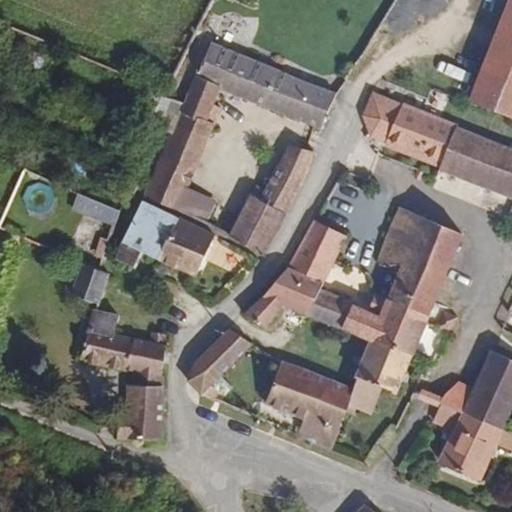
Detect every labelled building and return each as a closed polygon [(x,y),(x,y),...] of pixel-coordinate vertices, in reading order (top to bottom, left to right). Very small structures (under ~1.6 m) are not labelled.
[(511,122),(511,21),(478,109),(511,122)] [(187,192),(221,119),(215,116),(223,98),(319,139),(336,105),(211,50),(184,111),(165,153),(142,203),(194,227),(203,206),(196,203),(198,197),(187,192)] [(511,157),(373,109),(365,125),(366,143),(452,174),(450,180),(511,201),(511,157)] [(286,217),(302,183),(311,160),(291,151),(264,199),(255,195),(227,244),(260,260),(286,217)] [(132,211),(140,191),(119,180),(116,188),(120,190),(117,195),(125,200),(122,207),(132,211)] [(120,211),(78,193),(72,206),(114,225),(120,211)] [(155,268),(174,222),(140,208),(109,275),(131,283),(141,262),(155,268)] [(419,368),(470,239),(403,212),(376,275),(398,285),(390,306),(383,325),(370,320),(353,313),(341,341),(367,352),(418,372),(419,368)] [(193,283),(212,242),(174,222),(155,268),(193,283)] [(107,238),(98,235),(92,252),(101,255),(107,238)] [(319,298),(339,254),(309,237),(284,283),(319,298)] [(98,303),(107,272),(98,269),(79,261),(69,292),(98,303)] [(265,340),(284,318),(304,326),(319,298),(284,283),(240,329),(265,340)] [(341,341),(353,313),(319,298),(304,326),(341,341)] [(165,448),(161,357),(159,357),(144,354),(106,350),(111,328),(92,322),(76,373),(130,380),(130,415),(115,415),(115,438),(115,446),(165,448)] [(511,434),(511,335),(480,405),(457,396),(450,412),(510,438),(511,434)] [(159,357),(159,339),(144,339),(144,354),(159,357)] [(210,400),(250,358),(231,340),(186,387),(186,401),(199,410),(211,414),(216,407),(210,400)] [(404,407),(418,372),(367,352),(349,401),(345,412),(376,423),(386,400),(404,407)] [(345,412),(349,401),(279,375),(263,416),(299,430),(294,446),(328,460),(345,412)] [(488,488),(510,438),(450,412),(443,426),(466,436),(450,471),(488,488)]
